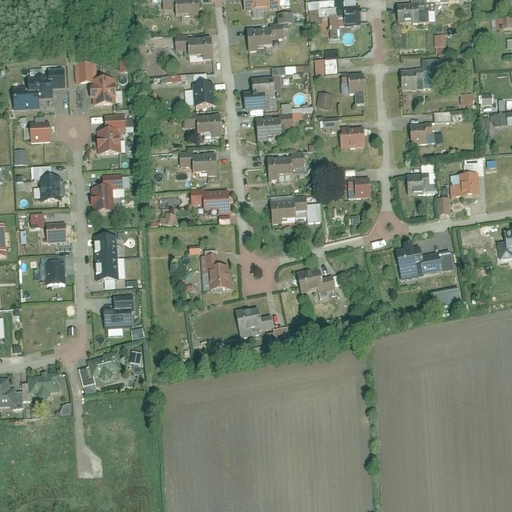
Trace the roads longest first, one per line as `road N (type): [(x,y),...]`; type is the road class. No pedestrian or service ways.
road 1 (residential): [(218,0),(243,248),(256,276),(279,261),(391,227)]
road 2 (residential): [(0,368),(72,348),(80,331),(70,120)]
road 3 (residential): [(391,227),(377,0)]
road 4 (residential): [(391,227),(511,215)]
